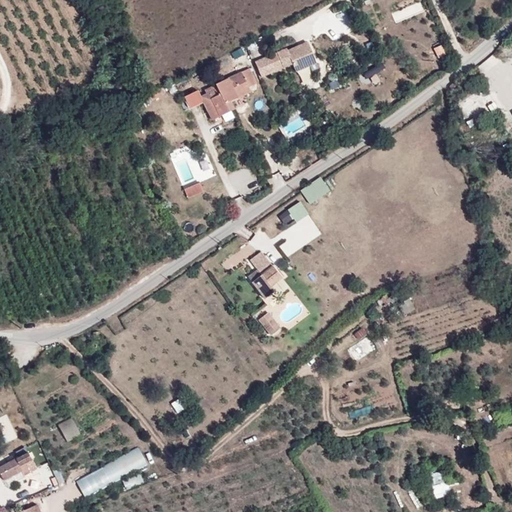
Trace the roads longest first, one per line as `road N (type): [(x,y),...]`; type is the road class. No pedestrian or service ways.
road 1 (residential): [(0,333),(41,337),(124,300),(511,23)]
road 2 (track): [(57,330),(163,449),(193,466),(350,323)]
road 3 (track): [(302,369),(326,384),(327,420),(336,431),(407,416)]
